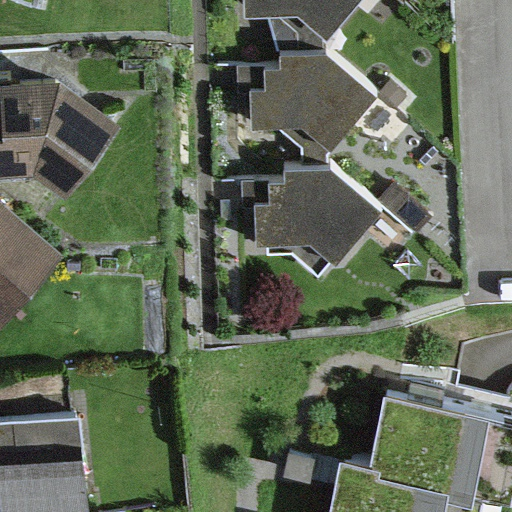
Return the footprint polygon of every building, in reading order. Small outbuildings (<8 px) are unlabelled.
[(253,0),(255,22),(288,21),(311,45),(358,0),(253,0)] [(285,54),(286,73),(253,74),(256,138),(289,136),(313,160),(373,102),(325,54),(285,54)] [(0,81),(0,176),(39,175),(63,192),(114,125),(52,78),(0,81)] [(291,187),(258,187),(261,253),(294,251),(318,276),(380,217),(332,167),(289,167),(291,187)] [(0,312),(53,245),(0,204),(0,312)] [(330,511),(502,511),(505,502),(511,503),(511,417),(385,395),(372,465),(340,459),(330,511)] [(90,511),(81,413),(0,420),(0,455),(0,456),(5,511),(90,511)]
